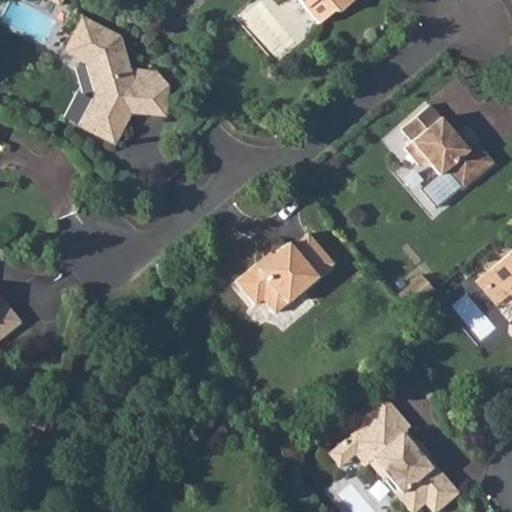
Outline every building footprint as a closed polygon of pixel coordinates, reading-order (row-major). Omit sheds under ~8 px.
[(304,0),(322,20),(336,8),(347,7),(354,0),(304,0)] [(75,37),(68,53),(88,63),(104,92),(89,125),(127,143),(136,124),(133,123),(140,108),(160,113),(168,85),(158,73),(135,63),(119,35),(82,16),(72,35),(75,37)] [(78,123),(91,97),(79,92),(66,118),(78,123)] [(432,100),(404,124),(412,135),(405,142),(417,158),(433,160),(440,169),(446,166),(464,183),(494,157),(477,139),(471,144),(432,100)] [(257,255),(236,272),(256,294),(264,291),(277,306),(335,257),(310,227),(294,240),(290,235),(262,259),(257,255)] [(511,249),(492,265),(511,288),(511,249)] [(511,290),(511,288),(492,265),(477,278),(497,303),(511,290)] [(423,271),(399,291),(412,306),(436,286),(423,271)] [(0,340),(26,317),(4,295),(0,299),(0,340)] [(364,418),(346,436),(357,449),(366,460),(371,457),(380,467),(389,468),(406,489),(405,497),(411,505),(422,507),(434,497),(441,505),(459,488),(408,427),(411,423),(386,393),(361,415),(364,418)] [(357,449),(346,436),(330,449),(342,463),(357,449)]
